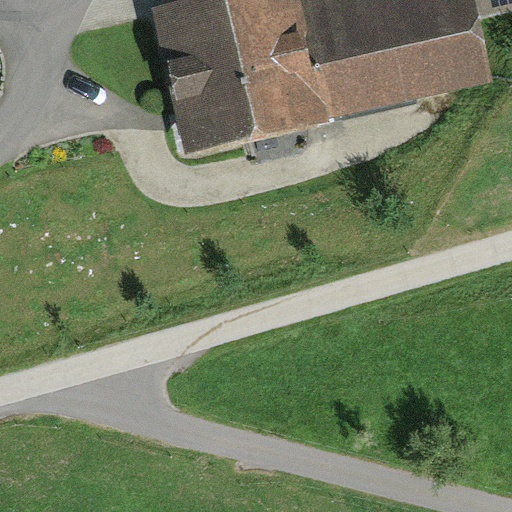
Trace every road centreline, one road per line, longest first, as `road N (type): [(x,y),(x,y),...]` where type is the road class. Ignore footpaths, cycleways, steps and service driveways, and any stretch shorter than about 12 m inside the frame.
road 1 (unclassified): [(0,390),(511,245)]
road 2 (residential): [(0,134),(26,107),(69,0)]
